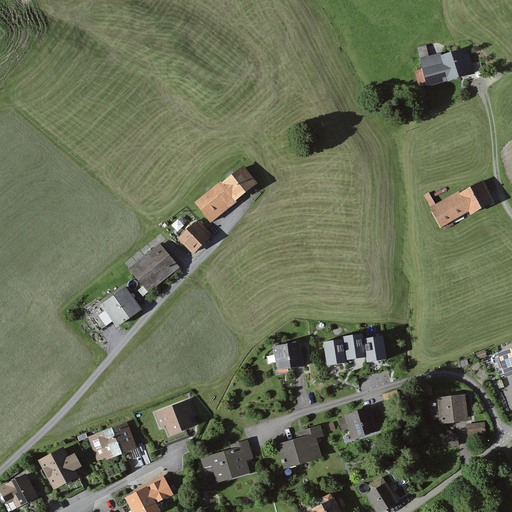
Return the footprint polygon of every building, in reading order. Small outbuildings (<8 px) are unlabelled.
[(452,84),(478,77),(470,51),(445,59),(444,55),(432,59),(428,47),(419,50),(425,72),(417,75),(422,91),(451,82),(452,84)] [(225,183),(199,205),(216,226),(243,204),(241,202),(261,185),(248,169),(227,186),(225,183)] [(432,194),(426,197),(445,229),(473,213),(476,218),(500,204),(488,182),(464,196),(462,193),(439,206),(432,194)] [(216,237),(201,222),(184,240),(200,255),(216,237)] [(182,270),(162,246),(134,270),(148,287),(141,292),(147,299),(182,270)] [(130,288),(105,306),(109,312),(102,318),(110,329),(118,323),(122,329),(147,312),(130,288)] [(344,338),(325,340),(327,361),(349,358),(349,355),(365,352),(365,356),(386,353),(383,333),(362,335),(362,331),(344,334),(344,338)] [(300,341),(274,345),(277,366),(303,362),(300,341)] [(511,351),(497,357),(506,382),(511,380),(511,351)] [(400,391),(385,395),(390,409),(405,404),(400,391)] [(467,391),(437,394),(441,422),(471,418),(467,391)] [(189,398),(155,412),(161,428),(168,425),(171,434),(195,424),(192,415),(195,413),(189,398)] [(375,407),(340,419),(345,432),(352,430),(356,440),(383,431),(375,407)] [(127,420),(87,435),(97,460),(136,445),(127,420)] [(488,424),(469,426),(471,438),(489,436),(488,424)] [(300,440),(281,447),(290,471),(327,458),(320,441),(327,438),(323,426),(298,435),(300,440)] [(462,437),(449,432),(445,446),(458,450),(462,437)] [(203,461),(204,464),(207,471),(216,468),(222,486),(256,473),(252,462),(258,459),(251,440),(231,447),(232,451),(203,461)] [(67,449),(42,461),(58,491),(82,479),(79,474),(87,469),(80,455),(72,459),(67,449)] [(28,475),(0,490),(9,506),(19,501),(23,508),(40,498),(28,475)] [(171,493),(161,475),(149,481),(150,484),(128,496),(136,511),(153,511),(160,509),(156,501),(171,493)] [(390,483),(370,495),(380,511),(389,511),(403,503),(390,483)] [(345,511),(337,498),(313,511),(345,511)]
